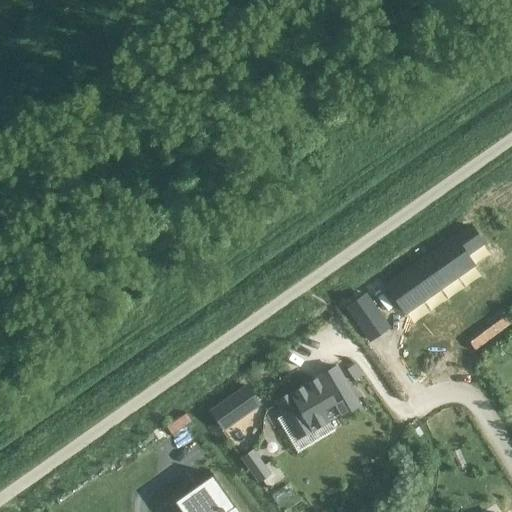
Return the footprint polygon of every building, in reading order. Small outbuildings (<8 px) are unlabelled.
[(386,286),(405,313),(473,266),(453,238),(386,286)] [(366,295),(346,309),(369,341),(389,327),(366,295)] [(336,366),(275,402),(297,439),(328,421),(321,409),(333,402),(341,416),(359,406),(336,366)] [(247,386),(211,411),(223,429),(259,404),(247,386)] [(252,450),(240,458),(258,483),(270,474),(252,450)] [(177,502),(184,511),(239,511),(213,474),(212,475),(213,477),(177,502)]
